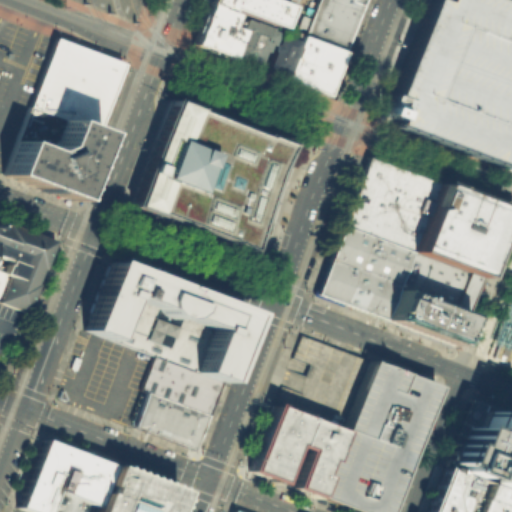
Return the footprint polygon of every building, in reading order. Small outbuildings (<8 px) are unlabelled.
[(202,2),(202,0),(272,0),(285,5),(277,26),(226,6),(224,11),(202,2)] [(314,0),(301,35),(312,39),(342,51),(361,0),(314,0)] [(424,0),(401,61),(382,112),(393,116),(390,125),(501,167),(504,159),(511,161),(511,5),(497,0),(424,0)] [(202,2),(187,41),(227,57),(228,52),(237,29),(226,25),(230,13),(224,11),(202,2)] [(241,59),(230,55),(231,53),(238,34),(244,18),(268,27),(267,28),(273,31),(268,44),(266,43),(263,51),(260,50),(256,60),(255,65),(244,60),(241,59)] [(283,73),(264,66),(265,64),(270,50),(268,50),(271,42),(273,43),(277,33),(296,40),(283,73)] [(281,78),(283,73),(296,40),(298,34),(301,35),(342,51),(325,95),(281,78)] [(92,131),(59,118),(25,105),(51,36),(119,61),(92,131)] [(167,97),(125,206),(244,251),(258,215),(265,197),(269,186),(285,142),(167,97)] [(92,131),(59,118),(25,105),(12,139),(0,172),(67,197),(78,169),(92,131)] [(405,249),(431,181),(364,155),(338,223),(405,249)] [(474,276),(405,249),(431,181),(442,185),(501,208),(474,276)] [(0,300),(25,310),(51,240),(0,220),(0,300)] [(338,223),(405,249),(391,286),(378,318),(311,293),(338,223)] [(474,276),(461,313),(391,286),(405,249),(474,276)] [(104,258),(175,285),(243,310),(219,374),(216,381),(191,371),(149,355),(105,339),(77,328),(104,258)] [(461,313),(448,345),(384,321),(378,318),(391,286),(461,313)] [(490,356),(506,362),(511,346),(511,326),(503,323),(490,356)] [(272,401),(298,334),(366,360),(340,427),(272,401)] [(143,391),(136,388),(149,355),(191,371),(216,381),(204,414),(143,391)] [(384,511),(357,511),(331,502),(314,495),(339,430),(340,427),(366,360),(383,366),(432,385),(384,511)] [(58,390),(60,389),(63,398),(61,399),(55,397),(58,390)] [(143,391),(204,414),(190,449),(135,429),(129,426),(143,391)] [(511,484),(509,492),(440,465),(466,397),(501,410),(511,414),(511,484)] [(271,404),(268,403),(243,470),(277,483),(291,445),(300,449),(286,487),(313,497),(314,495),(339,430),(271,404)] [(41,438),(14,507),(27,511),(90,511),(108,464),(41,438)] [(167,511),(176,489),(108,464),(90,511),(167,511)] [(500,511),(422,511),(440,465),(509,492),(504,504),(500,511)]
